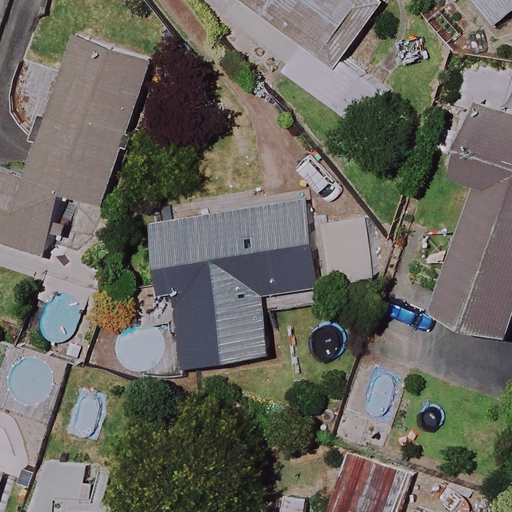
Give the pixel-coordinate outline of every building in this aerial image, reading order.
[(249,0),(307,41),(288,68),(362,120),(386,87),(346,59),(388,0),(249,0)] [(511,0),(480,0),(499,23),(511,11),(511,0)] [(154,68),(76,43),(34,171),(0,159),(0,235),(49,252),(71,186),(111,199),(154,68)] [(511,115),(476,104),(456,171),(483,180),(444,307),(511,328),(511,115)] [(320,285),(308,195),(152,216),(162,291),(180,288),(190,363),(271,352),(264,292),(320,285)] [(399,511),(409,479),(344,461),(329,511),(399,511)] [(495,511),(472,498),(464,511),(495,511)]
